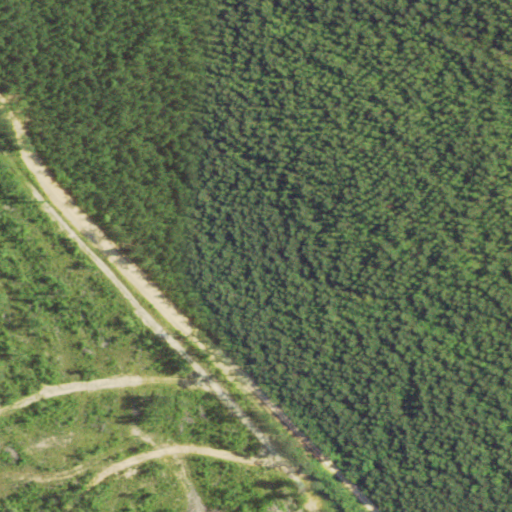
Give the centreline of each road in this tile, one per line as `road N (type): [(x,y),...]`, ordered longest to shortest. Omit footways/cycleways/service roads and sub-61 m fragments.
road 1 (residential): [(376,511),(89,225),(0,104)]
road 2 (residential): [(78,511),(132,466),(214,470),(294,511)]
